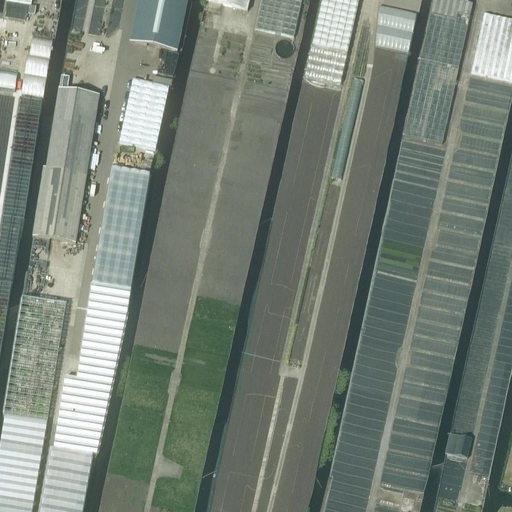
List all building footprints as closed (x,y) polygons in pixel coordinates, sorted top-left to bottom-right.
[(177,53),(188,0),(139,0),(130,44),(177,53)] [(206,0),(206,4),(247,13),(249,0),(206,0)] [(262,0),(256,31),(293,39),(302,0),(262,0)] [(322,0),(313,47),(306,79),(341,86),(359,0),(322,0)] [(421,62),(404,138),(442,146),(458,70),(472,5),(454,1),(447,0),(433,0),(432,9),(421,62)] [(511,21),(484,16),(471,75),(502,82),(511,83),(511,21)] [(133,81),(119,144),(155,152),(169,89),(133,81)] [(44,170),(32,240),(75,246),(99,98),(59,92),(46,171),(44,170)] [(46,487),(41,511),(82,511),(85,494),(86,495),(93,457),(95,457),(96,457),(127,316),(127,313),(129,303),(131,292),(130,291),(135,264),(149,176),(111,170),(92,284),(92,285),(77,381),(65,379),(54,450),(52,450),(46,487)] [(3,418),(4,418),(5,418),(0,448),(0,511),(32,511),(47,425),(66,306),(22,299),(3,418)] [(445,456),(447,456),(467,461),(472,440),(450,435),(445,456)]
